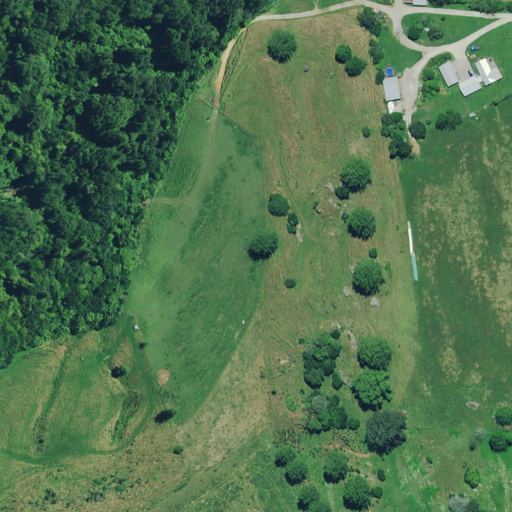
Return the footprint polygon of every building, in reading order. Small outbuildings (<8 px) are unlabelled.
[(483,58),(473,64),(479,76),(482,82),(484,86),(495,81),(489,69),(483,58)] [(436,68),(446,88),(457,83),(447,63),(436,68)] [(494,67),(489,69),(495,81),(500,78),(494,67)] [(473,77),(457,85),(463,98),(480,89),(477,84),(474,79),(473,77)] [(395,78),(381,81),(385,102),(399,99),(395,78)]
